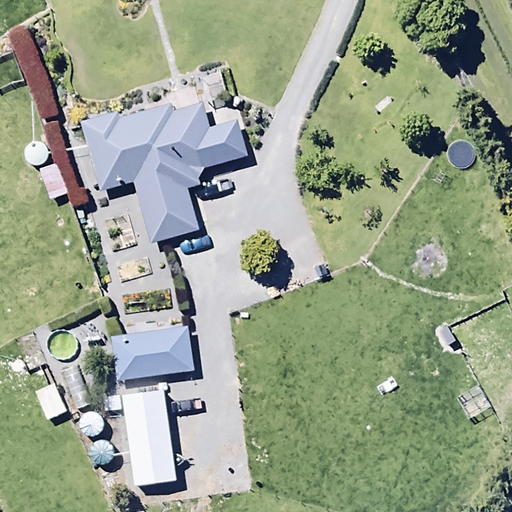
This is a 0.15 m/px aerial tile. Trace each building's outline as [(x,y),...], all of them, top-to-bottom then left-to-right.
[(110,111),(76,120),(94,189),(127,180),(143,243),(192,229),(181,187),(195,184),(190,168),(239,155),(229,118),(201,126),(194,102),(162,110),(159,102),(111,115),(110,111)] [(47,163),(31,169),(43,199),(59,193),(47,163)] [(183,329),(106,336),(110,378),(187,371),(183,329)] [(48,382),(28,391),(40,420),(60,412),(48,382)] [(168,480),(156,389),(96,396),(98,411),(116,409),(127,486),(168,480)]
